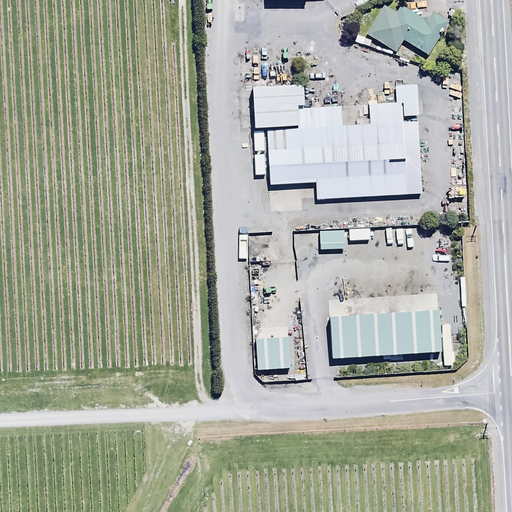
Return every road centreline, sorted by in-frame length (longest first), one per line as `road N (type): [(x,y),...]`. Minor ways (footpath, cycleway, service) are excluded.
road 1 (trunk): [(488,0),(508,393)]
road 2 (unclassified): [(508,393),(194,411)]
